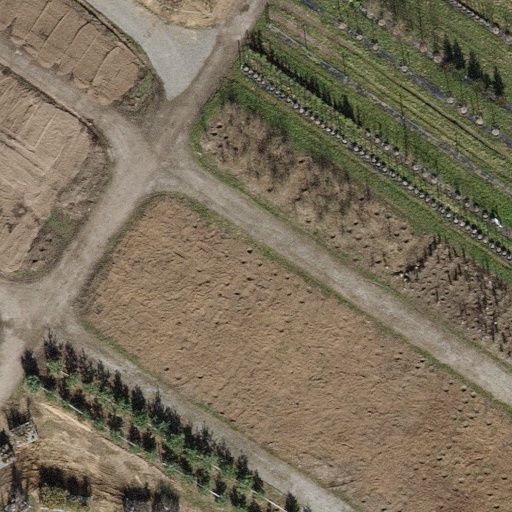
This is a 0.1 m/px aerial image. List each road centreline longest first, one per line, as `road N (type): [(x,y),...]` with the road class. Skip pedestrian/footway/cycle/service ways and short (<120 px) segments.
road 1 (track): [(257,0),(0,391)]
road 2 (track): [(0,46),(154,156)]
